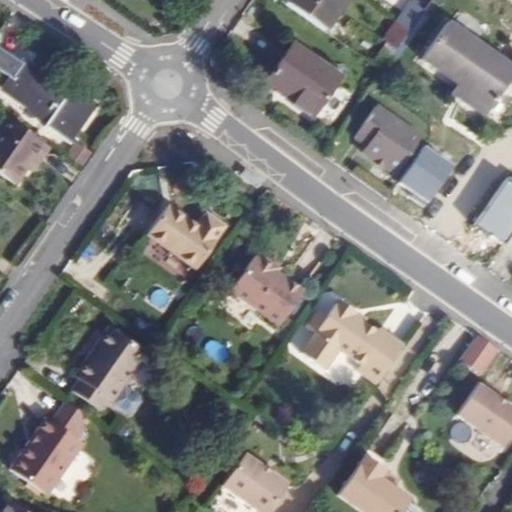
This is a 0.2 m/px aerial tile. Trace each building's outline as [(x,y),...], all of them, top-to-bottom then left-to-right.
[(345,0),(286,0),(285,2),(322,31),(345,0)] [(395,48),(406,28),(393,20),(381,40),(395,48)] [(511,74),(511,69),(445,23),(420,60),(455,84),(466,91),(460,100),(483,116),(511,74)] [(339,77),(292,44),(265,82),(287,97),(286,100),(311,118),(339,77)] [(66,95),(0,49),(0,71),(12,80),(4,91),(48,121),(43,128),(66,144),(95,102),(72,86),(66,95)] [(466,91),(455,84),(449,93),(460,100),(466,91)] [(362,152),(395,175),(420,138),(375,107),(353,138),(366,147),(362,152)] [(26,169),(33,158),(38,162),(47,147),(5,118),(0,126),(0,175),(14,185),(26,169)] [(38,162),(33,158),(26,169),(30,172),(38,162)] [(146,235),(195,270),(216,241),(214,240),(223,227),(204,214),(195,227),(166,206),(146,235)] [(229,292),(278,326),(302,291),(277,273),(279,269),(256,253),(229,292)] [(338,348),(362,364),(379,377),(397,352),(375,336),(378,332),(352,314),(355,311),(338,300),(327,316),(320,312),(309,328),(315,332),(301,352),(324,368),(338,348)] [(320,312),(317,310),(306,326),(309,328),(320,312)] [(71,392),(98,411),(106,400),(127,414),(132,413),(140,402),(139,397),(123,386),(146,354),(108,328),(74,377),(78,381),(71,392)] [(402,345),(380,329),(378,332),(375,336),(397,352),(402,345)] [(473,335),(456,361),(480,377),(497,351),(473,335)] [(379,377),(362,364),(358,370),(375,382),(379,377)] [(501,448),(511,432),(511,411),(475,386),(454,416),(501,448)] [(46,495),(81,444),(72,438),(86,418),(63,402),(50,422),(45,419),(9,470),(46,495)] [(220,487),(255,511),(267,511),(286,485),(243,454),(220,487)] [(383,471),(363,457),(336,496),(358,511),(400,511),(408,501),(390,488),(389,490),(376,481),(383,471)] [(0,511),(23,511),(8,501),(0,511)]
